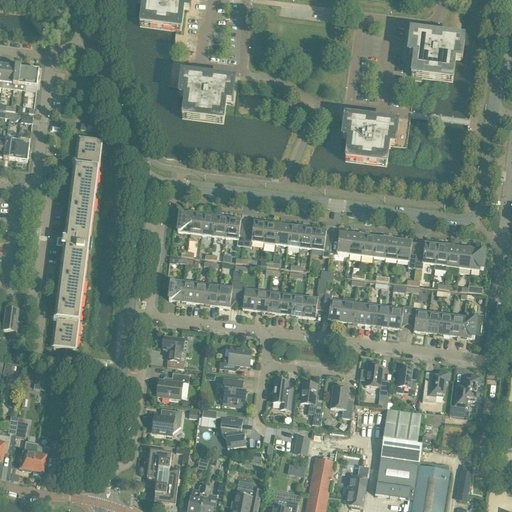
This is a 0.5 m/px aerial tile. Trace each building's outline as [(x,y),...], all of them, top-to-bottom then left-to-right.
[(143,0),(140,27),(150,29),(176,32),(181,33),(185,2),(190,2),(190,0),(143,0)] [(415,47),(412,73),(411,78),(415,78),(452,83),(456,52),(461,53),(463,42),(436,38),(436,41),(432,40),(432,38),(411,35),(410,46),(415,47)] [(2,90),(13,91),(16,67),(15,67),(15,68),(5,67),(2,90)] [(16,67),(13,91),(24,93),(25,87),(27,70),(21,69),(21,68),(16,67)] [(39,71),(27,70),(25,87),(37,88),(39,71)] [(182,77),(181,88),(186,89),(182,120),(223,125),(227,94),(232,95),(233,86),(233,83),(213,81),(212,84),(208,83),(209,80),(182,77)] [(22,117),(10,116),(9,121),(9,123),(15,124),(21,120),(22,117)] [(21,124),(32,126),(33,119),(22,117),(21,124)] [(345,163),(387,168),(389,148),(390,137),(395,138),(397,126),(376,124),(375,126),(372,126),(372,123),(346,120),(344,131),(345,131),(349,132),(345,163)] [(9,161),(16,162),(18,145),(18,141),(17,141),(17,140),(9,139),(9,140),(7,139),(7,142),(4,161),(9,162),(9,161)] [(68,237),(65,237),(63,252),(66,252),(54,348),(75,351),(87,255),(91,255),(92,240),(89,240),(101,144),(80,141),(68,237)] [(18,145),(16,162),(27,164),(30,146),(18,145)] [(178,234),(190,236),(193,213),(188,213),(188,215),(180,214),(178,234)] [(190,236),(202,237),(205,218),(197,217),(198,214),(193,213),(190,236)] [(202,237),(214,239),(217,216),(212,216),(212,218),(205,218),(202,237)] [(214,239),(226,240),(228,220),(221,220),(222,217),(217,216),(214,239)] [(237,248),(244,249),(246,233),(240,232),(241,222),(228,220),(226,240),(238,242),(237,248)] [(252,244),(264,245),(266,225),(254,224),(252,234),(246,233),(244,249),(251,250),(252,244)] [(264,245),(276,247),(278,224),(273,224),(273,226),(266,225),(264,245)] [(276,247),(287,248),(290,228),(283,227),(283,225),(278,224),(276,247)] [(287,248),(299,250),(302,227),(297,227),(297,229),(290,228),(287,248)] [(299,250),(311,251),(314,231),(307,230),(307,228),(302,227),(299,250)] [(314,231),(311,251),(323,253),(322,258),(329,259),(331,242),(326,235),(326,233),(314,231)] [(337,254),(349,256),(352,236),(339,234),(337,254)] [(349,256),(361,257),(364,235),(359,234),(359,237),(352,236),(349,256)] [(361,257),(373,259),(376,239),(368,238),(369,236),(364,235),(361,257)] [(373,259),(385,260),(388,238),(383,237),(383,240),(376,239),(373,259)] [(385,260),(397,262),(399,242),(392,241),(393,239),(388,238),(385,260)] [(408,269),(415,270),(417,254),(411,254),(412,244),(399,242),(397,262),(408,263),(408,269)] [(423,265),(435,267),(437,247),(425,245),(423,255),(417,254),(415,270),(422,271),(423,265)] [(437,247),(435,267),(434,271),(446,273),(447,268),(449,246),(444,245),(444,248),(437,247)] [(454,246),(449,246),(447,268),(458,270),(461,250),(454,249),(454,246)] [(468,251),(461,250),(458,270),(470,271),(473,249),(468,248),(468,251)] [(478,249),(473,249),(470,271),(483,273),(485,253),(478,252),(478,249)] [(176,306),(181,307),(184,284),(172,283),(169,303),(176,304),(176,306)] [(186,305),(193,306),(196,286),(184,284),(181,307),(186,307),(186,305)] [(231,300),(237,301),(239,285),(232,284),(231,290),(220,289),(217,309),(230,310),(231,300)] [(242,312),(255,313),(257,294),(246,292),(247,286),(239,285),(237,301),(244,302),(242,312)] [(200,309),(205,310),(208,287),(196,286),(193,306),(200,307),(200,309)] [(210,308),(217,309),(220,289),(208,287),(205,310),(210,310),(210,308)] [(468,288),(468,290),(467,294),(481,296),(482,289),(468,288)] [(262,317),(266,318),(269,295),(257,294),(255,313),(262,314),(262,317)] [(272,316),(279,316),(281,297),(269,295),(266,318),(271,318),(272,316)] [(316,311),(323,312),(325,296),(318,295),(317,301),(305,300),(302,319),(315,321),(316,311)] [(328,323),(340,324),(343,304),(331,303),(331,297),(325,296),(323,312),(329,313),(328,323)] [(285,320),(290,321),(293,298),(281,297),(279,316),(286,317),(285,320)] [(296,319),(302,319),(305,300),(293,298),(290,321),(295,321),(296,319)] [(347,328),(352,328),(355,306),(355,301),(344,300),(343,304),(340,324),(348,325),(347,328)] [(357,326),(364,327),(367,307),(355,306),(352,328),(357,329),(357,326)] [(371,331),(376,331),(379,309),(367,307),(364,327),(371,328),(371,331)] [(401,325),(408,325),(410,309),(404,308),(403,312),(391,311),(388,330),(401,332),(401,325)] [(381,329),(388,330),(391,311),(379,309),(376,331),(381,332),(381,329)] [(414,334),(426,335),(429,315),(416,314),(417,310),(410,309),(408,325),(415,326),(414,334)] [(24,326),(17,325),(19,313),(6,312),(3,333),(10,334),(9,342),(21,344),(24,326)] [(433,339),(438,339),(440,317),(429,315),(426,335),(433,336),(433,339)] [(443,337),(450,338),(452,318),(440,317),(438,339),(443,340),(443,337)] [(464,320),(461,342),(466,343),(467,340),(474,341),(475,337),(481,338),(483,318),(474,317),(474,321),(464,320)] [(456,342),(461,342),(464,320),(452,318),(450,338),(457,339),(456,342)] [(168,363),(177,364),(178,364),(177,371),(183,372),(184,364),(180,364),(181,354),(183,354),(184,341),(164,339),(163,351),(169,352),(168,363)] [(220,364),(219,371),(234,373),(235,367),(249,369),(251,352),(230,350),(229,360),(224,359),(223,365),(220,364)] [(4,373),(16,376),(16,373),(22,375),(23,371),(17,369),(18,367),(6,364),(4,373)] [(361,382),(366,383),(365,388),(380,390),(379,397),(385,398),(387,383),(381,382),(383,369),(368,367),(367,373),(362,372),(361,382)] [(399,370),(396,395),(415,398),(417,382),(411,382),(412,372),(399,370)] [(423,404),(436,406),(436,399),(443,399),(445,384),(447,384),(448,375),(439,374),(439,376),(432,375),(431,384),(425,384),(423,404)] [(157,398),(181,401),(183,385),(189,386),(190,377),(173,375),(172,383),(159,381),(157,398)] [(464,379),(463,388),(457,388),(454,408),(467,410),(468,403),(475,403),(477,388),(479,388),(480,379),(471,378),(471,380),(464,379)] [(293,390),(287,389),(288,383),(284,383),(282,380),(279,382),(275,381),(274,391),(272,393),(274,394),(273,404),(281,406),(280,411),(290,413),(293,390)] [(222,392),(222,394),(222,396),(221,398),(221,400),(219,402),(223,404),(223,407),(244,410),(244,408),(245,408),(247,407),(247,405),(247,404),(246,402),(245,402),(246,394),(242,394),(243,384),(223,382),(222,392)] [(35,383),(34,389),(46,391),(47,384),(35,383)] [(316,397),(317,387),(303,385),(301,405),(309,406),(308,416),(313,416),(312,427),(320,428),(322,412),(316,411),(318,397),(316,397)] [(342,421),(351,422),(353,407),(347,406),(349,391),(333,389),(330,411),(343,413),(342,421)] [(464,419),(466,410),(451,408),(450,416),(464,419)] [(152,435),(172,438),(172,436),(180,430),(182,414),(161,411),(160,418),(154,417),(152,435)] [(406,468),(419,469),(422,448),(419,447),(423,417),(387,411),(375,501),(373,500),(371,511),(397,511),(398,505),(401,505),(406,468)] [(201,420),(216,421),(217,413),(202,412),(201,420)] [(9,435),(16,436),(18,424),(18,420),(11,419),(9,435)] [(222,422),(216,421),(214,430),(221,431),(221,433),(221,435),(222,437),(222,438),(223,440),(225,441),(226,443),(227,451),(246,448),(246,441),(245,440),(244,436),(241,436),(241,433),(243,422),(222,419),(222,422)] [(18,424),(16,436),(15,439),(25,440),(28,426),(18,424)] [(0,462),(2,463),(4,453),(7,453),(9,439),(0,437),(0,462)] [(31,473),(32,473),(37,449),(31,447),(32,445),(26,444),(24,453),(23,453),(20,470),(26,472),(26,473),(31,474),(31,473)] [(37,449),(32,473),(34,473),(33,475),(39,476),(39,474),(45,476),(49,458),(47,458),(49,449),(44,448),(43,450),(37,449)] [(177,449),(176,455),(183,456),(182,467),(188,468),(190,451),(177,449)] [(156,484),(154,500),(154,505),(175,507),(180,472),(169,471),(172,455),(150,452),(147,479),(156,484)] [(210,455),(201,453),(198,465),(208,467),(208,466),(210,455)] [(210,455),(208,466),(216,468),(218,457),(210,455)] [(325,511),(334,464),(316,460),(305,511),(325,511)] [(351,511),(359,511),(359,510),(362,510),(366,491),(365,490),(366,487),(369,470),(359,468),(357,481),(349,479),(345,506),(349,507),(349,508),(352,509),(351,511)] [(419,469),(411,511),(443,511),(449,474),(419,469)] [(456,501),(467,503),(471,475),(461,473),(456,501)] [(217,500),(222,501),(225,485),(219,484),(218,491),(216,497),(209,496),(210,489),(206,488),(201,511),(213,511),(214,511),(215,511),(217,503),(216,503),(217,500)] [(196,493),(193,495),(191,504),(189,503),(187,511),(201,511),(206,488),(202,488),(200,494),(196,493)] [(237,489),(235,504),(232,503),(229,511),(257,511),(261,492),(253,490),(252,492),(237,489)] [(297,511),(298,506),(291,505),(291,506),(275,503),(272,511),(297,511)]
